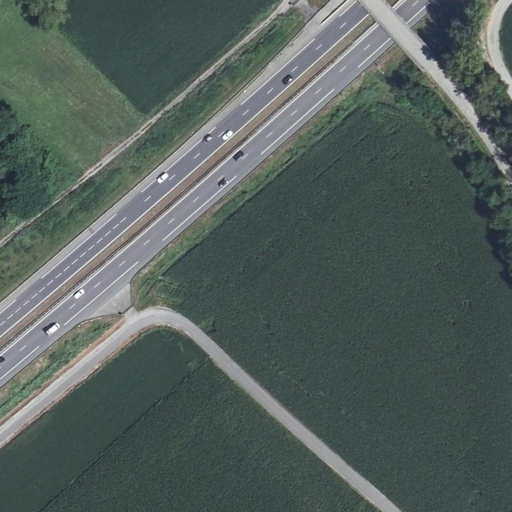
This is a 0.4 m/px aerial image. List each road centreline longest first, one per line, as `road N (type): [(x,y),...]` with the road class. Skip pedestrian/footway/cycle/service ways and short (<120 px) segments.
road 1 (motorway): [(0,367),(419,0)]
road 2 (unclassified): [(390,511),(254,381),(173,318),(135,322),(0,432)]
road 3 (motorway): [(369,0),(0,323)]
road 4 (unclassified): [(371,0),(469,109),(511,175)]
